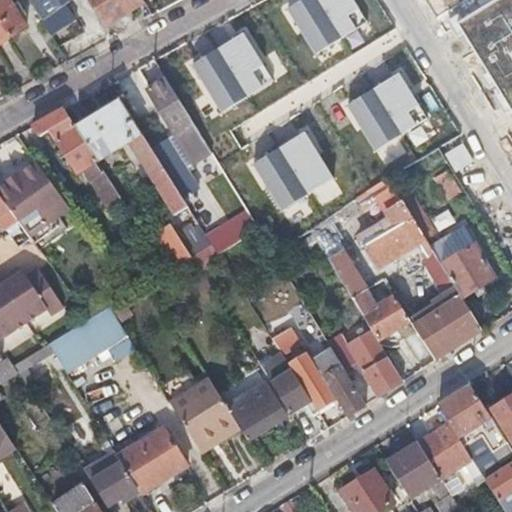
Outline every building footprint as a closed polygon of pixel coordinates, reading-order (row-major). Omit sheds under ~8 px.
[(0,0),(0,45),(9,39),(24,30),(6,0),(0,0)] [(71,0),(26,0),(58,49),(83,33),(66,4),(71,0)] [(141,0),(89,0),(107,28),(145,5),(141,0)] [(352,0),(301,0),(286,9),(316,58),(358,33),(349,18),(359,11),(352,0)] [(83,33),(58,49),(66,62),(93,46),(84,32),(83,33)] [(244,33),(192,65),(222,114),(264,88),(254,73),(265,67),(244,33)] [(136,68),(147,88),(164,78),(153,59),(136,68)] [(399,74),(347,106),(377,155),(419,129),(410,114),(420,108),(399,74)] [(195,128),(166,80),(164,78),(147,88),(176,135),(186,128),(188,133),(195,128)] [(202,249),(210,244),(205,235),(121,101),(76,130),(96,160),(127,140),(168,205),(171,203),(181,219),(184,217),(191,228),(190,229),(202,249)] [(122,200),(96,160),(76,130),(62,108),(31,125),(39,136),(49,130),(79,178),(86,174),(109,209),(122,200)] [(305,131),(253,163),(283,212),(335,179),(305,131)] [(459,168),(511,255),(511,208),(480,155),(459,168)] [(5,183),(0,186),(0,197),(29,237),(34,243),(58,227),(53,219),(68,208),(35,162),(19,173),(18,178),(9,184),(5,183)] [(446,199),(451,196),(457,192),(444,172),(433,178),(446,199)] [(388,177),(366,193),(356,199),(361,207),(375,197),(388,218),(357,238),(375,267),(415,242),(424,237),(393,187),(388,177)] [(403,181),(393,187),(424,237),(428,244),(433,241),(430,235),(434,232),(403,181)] [(0,216),(4,214),(10,221),(6,223),(21,243),(29,237),(0,197),(0,216)] [(205,235),(210,244),(217,254),(257,230),(245,211),(205,235)] [(336,230),(329,218),(309,231),(316,242),(336,230)] [(174,234),(167,238),(160,243),(172,261),(169,264),(171,268),(189,257),(174,234)] [(424,237),(415,242),(424,258),(433,252),(428,244),(424,237)] [(322,252),(351,299),(364,290),(345,260),(350,257),(345,248),(343,249),(339,242),(322,252)] [(472,245),(440,264),(461,300),(494,280),(472,245)] [(422,259),(423,261),(424,263),(421,265),(438,293),(425,301),(429,307),(419,313),(432,335),(444,354),(480,332),(461,300),(440,264),(433,252),(424,258),(422,259)] [(0,338),(41,315),(45,322),(57,315),(34,274),(22,281),(19,276),(0,286),(0,338)] [(234,282),(270,339),(279,333),(243,276),(234,282)] [(100,285),(79,298),(91,318),(100,313),(116,303),(106,287),(102,290),(100,285)] [(351,299),(369,329),(376,340),(408,320),(394,297),(376,308),(364,290),(351,299)] [(289,313),(299,330),(312,322),(302,304),(289,313)] [(41,349),(47,357),(61,378),(99,354),(119,340),(100,313),(91,318),(41,349)] [(432,335),(419,313),(408,320),(415,330),(428,350),(434,360),(444,354),(432,335)] [(314,355),(327,346),(325,342),(312,322),(299,330),(314,355)] [(279,333),(270,339),(278,352),(293,343),(289,337),(293,334),(289,327),(279,333)] [(330,350),(342,370),(356,361),(378,396),(401,381),(396,373),(381,349),(376,340),(369,329),(347,343),(340,333),(325,342),(327,346),(330,350)] [(415,330),(408,334),(402,338),(415,358),(428,350),(415,330)] [(109,368),(129,355),(119,340),(99,354),(109,368)] [(383,348),(381,349),(396,373),(403,369),(391,348),(383,348)] [(24,371),(47,357),(41,349),(18,363),(24,371)] [(363,405),(342,370),(330,350),(311,362),(334,399),(345,416),(363,405)] [(315,411),(334,399),(311,362),(309,359),(290,371),(315,411)] [(0,379),(8,374),(0,363),(0,379)] [(317,414),(315,411),(290,371),(270,384),(289,415),(304,405),(312,417),(317,414)] [(203,379),(164,405),(190,443),(205,433),(209,439),(233,424),(222,407),(203,379)] [(236,428),(245,441),(283,417),(261,382),(222,407),(233,424),(236,428)] [(449,424),(458,438),(490,418),(470,386),(438,407),(449,424)] [(511,397),(504,402),(491,410),(511,443),(511,397)] [(205,433),(190,443),(197,453),(236,428),(233,424),(209,439),(205,433)] [(481,473),(458,438),(449,424),(417,444),(440,481),(464,466),(472,479),(481,473)] [(494,424),(485,429),(477,434),(491,456),(507,445),(494,424)] [(118,463),(134,487),(139,494),(184,465),(161,429),(144,439),(139,432),(129,439),(133,445),(124,451),(119,444),(109,450),(118,463)] [(0,460),(12,452),(0,434),(0,460)] [(133,445),(129,439),(119,444),(124,451),(133,445)] [(449,495),(440,481),(417,444),(401,455),(386,464),(408,499),(429,486),(439,501),(449,495)] [(399,450),(383,460),(386,464),(401,455),(399,450)] [(104,507),(134,487),(118,463),(102,472),(87,482),(104,507)] [(511,493),(511,463),(485,481),(499,502),(511,493)] [(352,511),(376,511),(391,503),(372,472),(340,492),(352,511)] [(99,511),(81,484),(49,504),(54,511),(99,511)] [(29,511),(21,499),(6,509),(8,511),(29,511)] [(299,511),(292,501),(280,508),(282,511),(299,511)]
